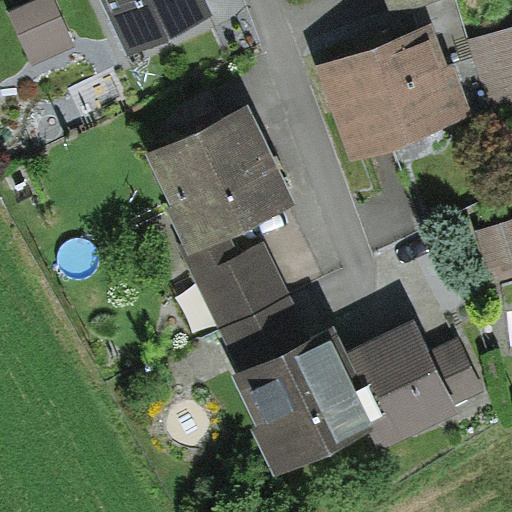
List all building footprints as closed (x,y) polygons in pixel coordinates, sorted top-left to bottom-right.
[(62,10),(57,0),(24,0),(9,8),(20,31),(62,10)] [(107,0),(128,44),(215,3),(213,0),(107,0)] [(388,0),(392,8),(415,0),(388,0)] [(76,41),(62,10),(20,31),(34,60),(76,41)] [(350,150),(474,106),(455,53),(448,55),(433,12),(316,54),(350,150)] [(511,20),(468,34),(489,106),(511,99),(511,20)] [(226,225),(298,189),(250,91),(147,140),(172,191),(166,194),(186,235),(189,242),(226,225)] [(489,265),(511,257),(511,215),(477,226),(489,265)] [(192,266),(238,244),(231,228),(228,230),(226,225),(189,242),(186,235),(178,239),(192,266)] [(379,446),(493,391),(462,326),(435,339),(417,303),(351,334),(336,303),(323,309),(306,273),(291,281),(267,230),(238,244),(192,266),(189,266),(258,412),(253,416),(276,463),(366,420),(379,446)]
